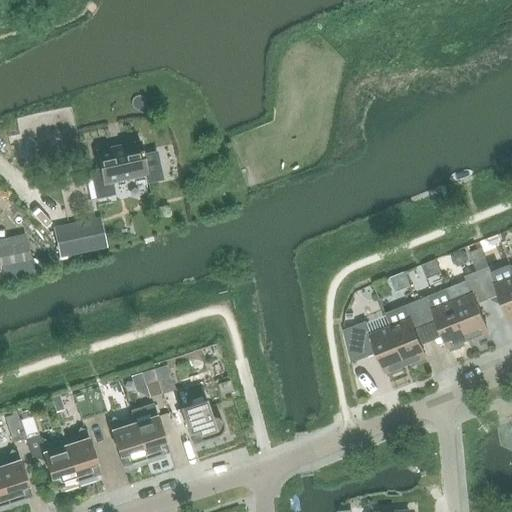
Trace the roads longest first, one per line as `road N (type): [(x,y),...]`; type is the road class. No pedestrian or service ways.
road 1 (residential): [(261,468),(446,398)]
road 2 (residential): [(128,511),(261,468)]
